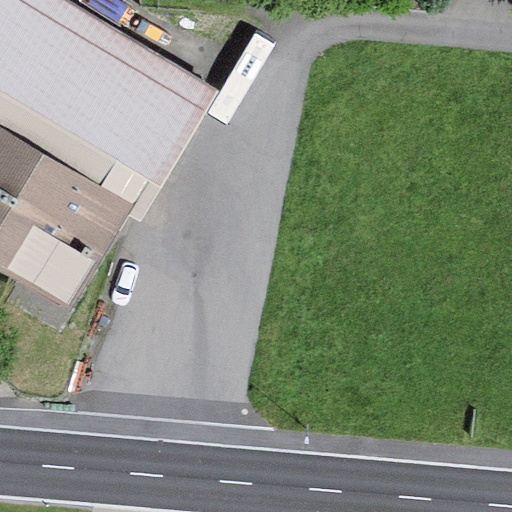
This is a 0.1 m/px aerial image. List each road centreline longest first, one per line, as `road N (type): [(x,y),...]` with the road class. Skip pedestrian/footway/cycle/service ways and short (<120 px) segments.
road 1 (residential): [(511,47),(338,29),(309,31),(287,47),(159,475)]
road 2 (primary): [(511,506),(159,475)]
road 3 (primary): [(159,475),(0,463)]
